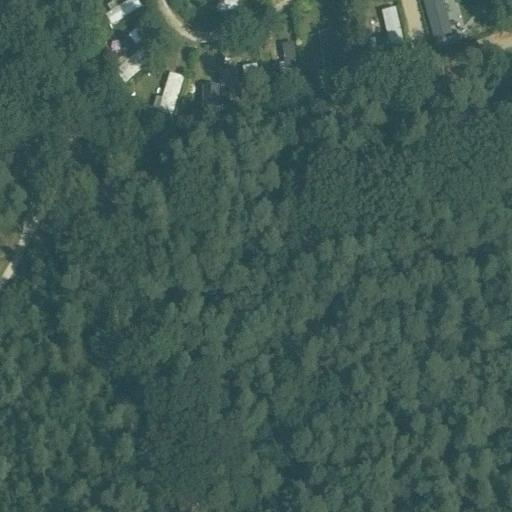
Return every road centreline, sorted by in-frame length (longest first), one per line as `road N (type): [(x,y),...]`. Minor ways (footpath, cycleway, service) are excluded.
road 1 (track): [(197,511),(98,208)]
road 2 (track): [(98,208),(24,0)]
